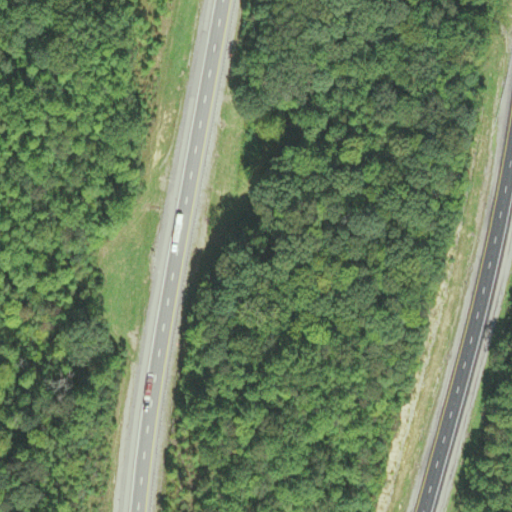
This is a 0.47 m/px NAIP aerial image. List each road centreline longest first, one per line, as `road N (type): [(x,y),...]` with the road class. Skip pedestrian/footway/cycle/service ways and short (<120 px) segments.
road 1 (motorway): [(221,0),(139,511)]
road 2 (motorway): [(423,511),(511,161)]
